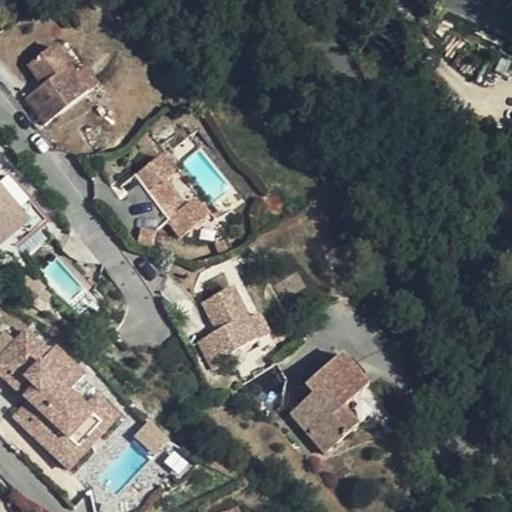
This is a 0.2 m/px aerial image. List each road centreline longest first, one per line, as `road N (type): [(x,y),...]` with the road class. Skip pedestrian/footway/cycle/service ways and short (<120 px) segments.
road 1 (unclassified): [(329,0),(323,36),(381,161),(511,347)]
road 2 (residential): [(0,114),(113,258),(148,323)]
